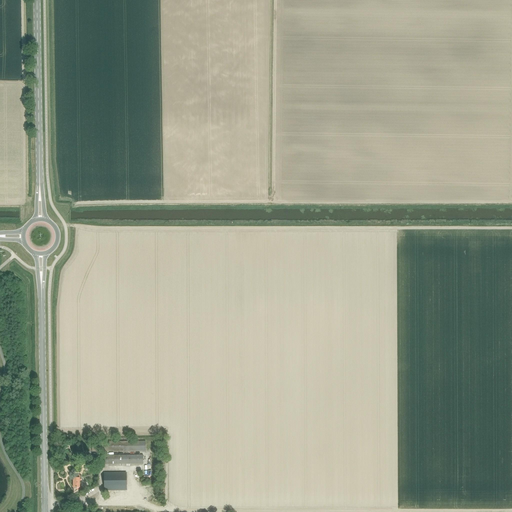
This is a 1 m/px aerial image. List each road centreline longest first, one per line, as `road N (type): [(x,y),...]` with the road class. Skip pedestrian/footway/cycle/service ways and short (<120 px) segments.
road 1 (secondary): [(44,511),(41,285)]
road 2 (secondary): [(39,187),(36,0)]
